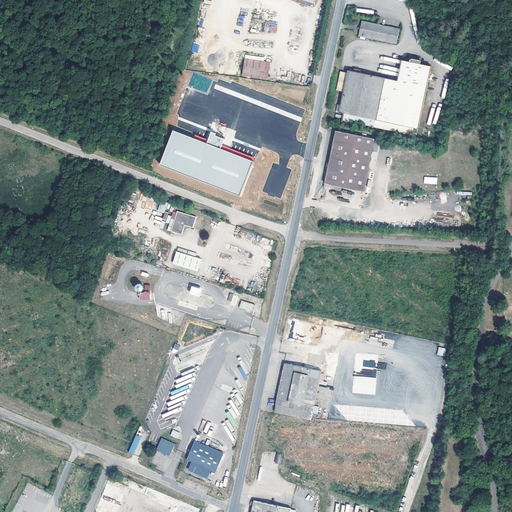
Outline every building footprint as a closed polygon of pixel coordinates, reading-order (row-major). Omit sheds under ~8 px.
[(400,28),(362,20),(358,35),(359,36),(358,38),(364,40),(365,37),(396,44),(400,28)] [(191,51),(197,53),(199,45),(193,43),(191,51)] [(270,62),(245,58),(242,75),(268,79),(270,62)] [(413,58),(411,59),(410,62),(401,60),(400,65),(400,68),(399,73),(397,80),(390,79),(390,76),(348,67),(347,72),(341,71),(337,91),(343,92),(340,105),(339,112),(343,113),(342,120),(373,127),(374,120),(418,130),(431,66),(420,64),(421,60),(413,58)] [(191,74),(189,87),(208,97),(206,98),(207,102),(210,100),(215,103),(216,99),(221,102),(220,104),(222,105),(224,101),(225,104),(231,105),(227,107),(230,108),(209,118),(233,131),(236,110),(242,123),(259,125),(273,99),(235,80),(230,83),(229,89),(227,84),(227,86),(215,84),(210,95),(212,77),(191,74)] [(172,130),(159,165),(239,195),(253,160),(220,148),(224,138),(215,135),(215,133),(210,131),(206,143),(172,130)] [(375,139),(335,130),(328,165),(324,183),(364,191),(375,139)] [(437,185),(437,178),(424,176),(424,183),(437,185)] [(152,202),(142,201),(141,208),(151,209),(152,202)] [(160,201),(158,211),(164,213),(163,218),(156,216),(155,219),(161,221),(159,228),(163,229),(165,221),(169,223),(172,213),(168,212),(170,204),(160,201)] [(180,210),(174,231),(185,234),(187,228),(188,228),(189,228),(190,228),(191,227),(191,226),(196,228),(199,217),(180,210)] [(203,259),(179,252),(175,264),(200,272),(203,259)] [(150,298),(150,284),(145,284),(145,289),(140,289),(141,298),(150,298)] [(192,286),(189,294),(199,297),(202,289),(192,286)] [(241,309),(254,313),(257,306),(243,301),(241,309)] [(437,355),(445,356),(446,348),(438,347),(437,355)] [(274,412),(311,419),(322,370),(284,362),(274,412)] [(352,393),(375,395),(376,378),(354,376),(352,393)] [(356,421),(378,422),(378,418),(381,418),(381,409),(359,408),(359,413),(356,413),(356,421)] [(173,430),(170,436),(178,439),(180,433),(173,430)] [(136,435),(129,453),(134,455),(141,437),(136,435)] [(158,443),(156,450),(169,456),(172,448),(174,443),(161,438),(158,443)] [(191,462),(188,470),(207,479),(211,470),(215,472),(224,453),(195,440),(186,460),(191,462)] [(108,477),(95,510),(101,511),(117,511),(128,484),(108,477)] [(253,506),(251,511),(289,511),(290,508),(253,500),(253,501),(250,501),(250,503),(249,505),(253,506)]
